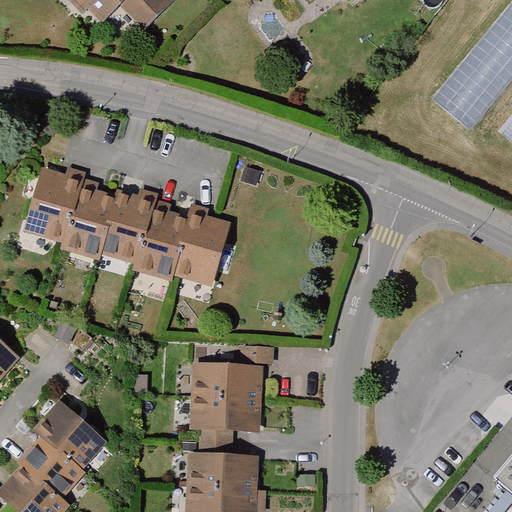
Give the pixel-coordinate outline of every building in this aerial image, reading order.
[(59,0),(77,18),(82,13),(98,29),(117,12),(140,36),(173,4),(169,0),(59,0)] [(511,7),(431,105),(469,139),(511,86),(511,7)] [(511,120),(495,140),(511,152),(511,120)] [(62,183),(39,176),(19,236),(56,248),(77,183),(78,179),(65,175),(62,183)] [(94,189),(77,183),(56,248),(54,254),(91,265),(93,259),(110,203),(91,198),(94,189)] [(133,201),(113,195),(110,203),(93,259),(131,271),(150,208),(152,199),(135,194),(133,201)] [(150,208),(131,271),(129,278),(165,288),(167,282),(183,225),(165,220),(168,212),(150,208)] [(186,213),(183,225),(167,282),(208,293),(224,233),(202,227),(204,218),(186,213)] [(72,337),(58,330),(51,346),(65,352),(72,337)] [(80,338),(71,351),(80,358),(90,345),(80,338)] [(0,377),(12,363),(0,352),(0,377)] [(270,357),(238,355),(237,369),(269,370),(270,357)] [(259,375),(189,372),(188,407),(257,409),(259,375)] [(257,409),(188,407),(187,437),(197,438),(196,450),(229,451),(229,439),(257,440),(257,409)] [(35,445),(75,477),(99,449),(51,412),(27,439),(35,445)] [(16,474),(57,509),(80,481),(75,477),(35,445),(12,471),(16,474)] [(229,451),(196,450),(196,462),(184,461),(182,492),(254,496),(255,463),(228,462),(229,451)] [(511,464),(494,486),(511,501),(511,464)] [(16,474),(0,491),(0,507),(5,511),(60,511),(57,509),(16,474)] [(252,511),(254,496),(182,492),(181,511),(252,511)]
